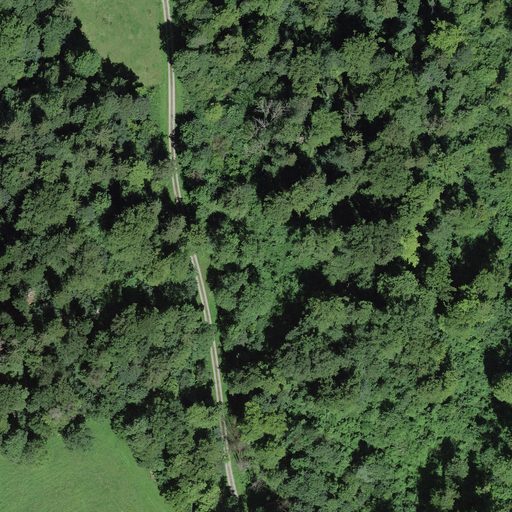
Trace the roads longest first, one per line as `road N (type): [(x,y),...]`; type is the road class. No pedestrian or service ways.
road 1 (track): [(243,511),(175,187),(166,0)]
road 2 (track): [(201,286),(251,50),(252,0)]
